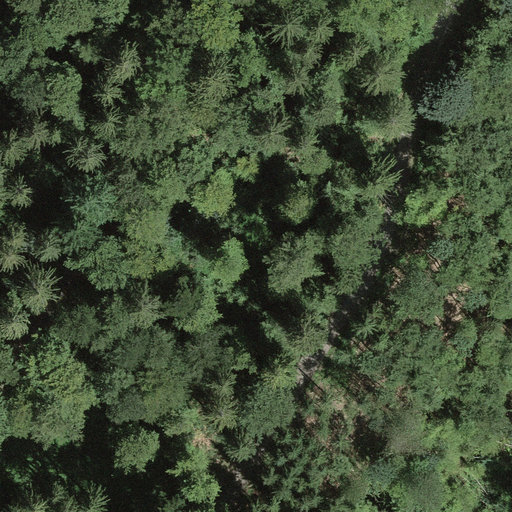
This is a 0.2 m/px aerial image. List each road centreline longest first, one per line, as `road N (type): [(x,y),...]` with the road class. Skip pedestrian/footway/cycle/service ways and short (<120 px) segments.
road 1 (track): [(454,0),(409,134),(401,209),(254,395),(196,511)]
road 2 (track): [(0,358),(38,320),(113,176),(150,0)]
